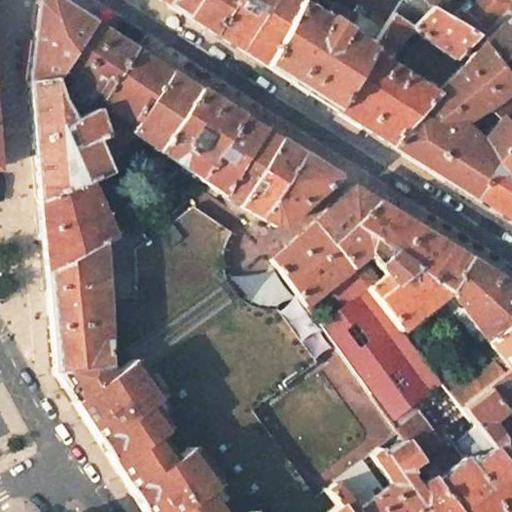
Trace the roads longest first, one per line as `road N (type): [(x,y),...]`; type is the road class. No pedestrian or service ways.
road 1 (tertiary): [(110,0),(511,255)]
road 2 (residential): [(0,352),(60,458)]
